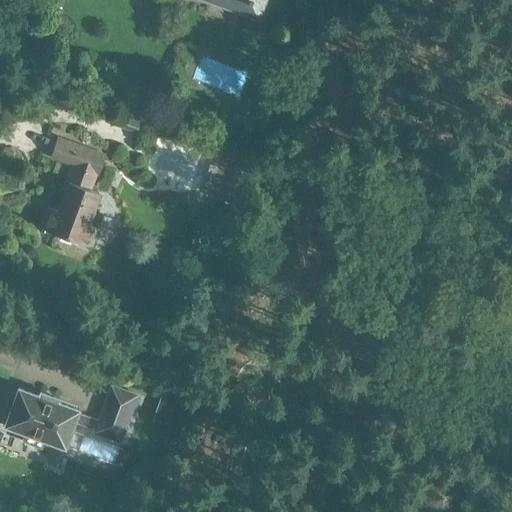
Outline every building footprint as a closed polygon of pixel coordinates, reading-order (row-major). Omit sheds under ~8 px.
[(257,8),(260,0),(216,0),(249,12),(250,12),(251,12),(253,12),(254,11),(255,11),(256,10),(257,9),(257,8)] [(80,242),(98,192),(89,188),(95,171),(97,172),(103,157),(80,148),(81,147),(57,138),(51,155),(74,163),(67,181),(68,182),(57,210),(47,207),(40,227),(80,242)] [(126,149),(122,160),(135,165),(139,154),(126,149)] [(166,382),(158,405),(173,410),(168,424),(181,428),(194,393),(166,382)] [(110,385),(98,419),(77,412),(78,409),(57,401),(58,398),(39,391),(38,395),(17,387),(14,397),(10,395),(3,414),(7,415),(4,425),(24,432),(21,440),(40,447),(43,439),(64,447),(73,421),(94,429),(93,432),(120,441),(137,394),(110,385)]
